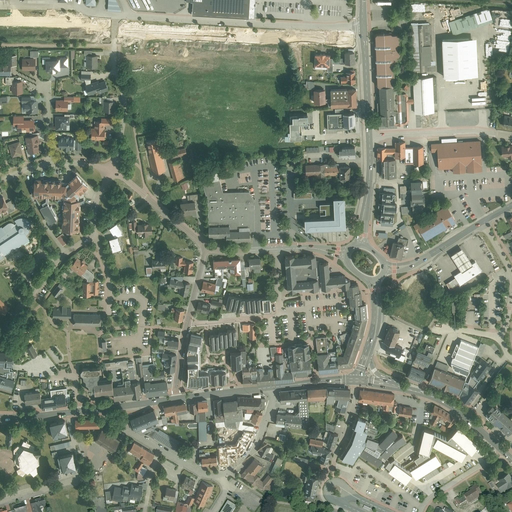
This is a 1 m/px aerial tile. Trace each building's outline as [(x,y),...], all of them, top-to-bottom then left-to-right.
[(191,0),(192,0),(192,14),(255,18),(255,0),(191,0)] [(486,8),(450,21),(452,33),(493,20),(489,8),(486,8)] [(411,22),(413,71),(435,71),(435,59),(432,59),(430,21),(411,22)] [(391,32),(374,32),(378,125),(402,125),(406,124),(409,120),(409,103),(414,103),(414,98),(409,98),(408,95),(405,92),(397,93),(397,87),(393,87),(393,85),(395,85),(393,56),(400,55),(399,33),(392,33),(391,32)] [(508,34),(491,35),(491,48),(509,48),(508,34)] [(476,36),(442,37),(444,76),(478,74),(476,36)] [(30,60),(22,60),(23,70),(35,69),(35,62),(39,62),(38,50),(30,50),(30,60)] [(92,50),(84,50),(84,56),(86,56),(86,67),(97,67),(97,54),(91,54),(92,50)] [(7,63),(0,62),(0,74),(11,75),(11,65),(16,65),(16,55),(7,55),(7,63)] [(355,55),(345,55),(345,59),(345,66),(355,65),(355,55)] [(59,58),(45,58),(45,71),(59,70),(59,67),(68,67),(68,56),(59,57),(59,58)] [(332,68),(332,60),(330,60),(330,57),(315,57),(315,68),(327,68),(327,74),(332,74),(332,68)] [(345,59),(333,60),(334,72),(343,71),(343,66),(345,66),(345,59)] [(81,73),(80,73),(80,80),(84,80),(84,83),(89,83),(90,83),(91,71),(81,70),(81,73)] [(347,76),(340,76),(341,83),(355,83),(355,73),(347,73),(347,76)] [(432,75),(413,76),(415,113),(434,112),(432,75)] [(13,76),(6,76),(6,85),(12,85),(12,92),(22,92),(22,80),(13,80),(13,76)] [(89,83),(85,84),(89,94),(97,91),(98,93),(108,89),(106,82),(100,84),(98,80),(90,83),(89,83)] [(24,102),(25,112),(37,112),(37,99),(30,99),(30,96),(21,96),(21,102),(24,102)] [(64,100),(55,100),(55,110),(68,110),(68,101),(74,101),(74,96),(64,96),(64,100)] [(100,101),(103,101),(103,111),(114,111),(114,100),(107,99),(107,97),(100,97),(100,101)] [(301,139),(301,133),(300,123),(307,123),(307,120),(312,120),(312,109),(307,109),(307,114),(299,115),(299,116),(292,116),(292,121),(290,122),(290,131),(287,131),(287,134),(285,134),(285,139),(301,139)] [(343,112),(326,113),(326,129),(348,129),(347,126),(343,126),(343,112)] [(355,119),(355,112),(343,112),(343,126),(347,126),(355,126),(355,119)] [(64,115),(55,115),(55,129),(66,129),(66,124),(69,124),(69,118),(73,118),(73,113),(64,113),(64,115)] [(511,115),(504,114),(503,125),(511,126),(511,115)] [(17,126),(17,131),(29,131),(29,130),(35,130),(35,126),(34,126),(33,119),(24,119),(23,115),(13,115),(13,126),(17,126)] [(91,139),(104,139),(104,124),(112,124),(112,117),(101,117),(101,120),(94,120),(94,127),(91,127),(91,139)] [(37,133),(25,136),(28,152),(39,150),(37,141),(38,141),(37,133)] [(76,137),(58,137),(58,150),(75,150),(75,149),(81,149),(81,139),(76,139),(76,137)] [(482,171),(480,140),(457,141),(457,137),(441,138),(441,142),(431,142),(431,151),(437,151),(438,169),(453,168),(453,173),(482,171)] [(145,141),(152,173),(164,171),(158,139),(145,141)] [(19,141),(8,144),(12,156),(22,153),(19,143),(19,141)] [(381,174),(396,174),(395,156),(405,155),(405,163),(423,163),(422,146),(405,146),(405,141),(400,141),(394,141),(394,146),(377,147),(377,159),(381,159),(381,163),(381,174)] [(343,147),(339,147),(339,154),(342,154),(342,155),(355,155),(354,145),(343,146),(343,147)] [(511,145),(502,146),(502,156),(510,156),(510,158),(511,158),(511,145)] [(169,152),(170,158),(187,154),(186,148),(169,152)] [(169,162),(174,181),(184,178),(179,160),(169,162)] [(307,164),(305,165),(306,175),(340,174),(340,178),(351,177),(350,165),(338,166),(338,163),(334,163),(328,163),(307,164)] [(200,175),(202,183),(219,179),(216,170),(205,173),(200,175)] [(61,179),(34,178),(33,196),(45,196),(48,196),(59,196),(63,201),(62,231),(78,231),(80,198),(74,198),(88,185),(76,172),(66,181),(61,181),(61,179)] [(425,180),(425,176),(417,177),(417,179),(411,179),(411,190),(422,190),(422,180),(425,180)] [(223,191),(219,179),(202,183),(206,193),(207,193),(208,223),(229,223),(229,228),(249,228),(249,229),(254,229),(253,197),(249,190),(223,191)] [(180,185),(183,191),(189,189),(186,182),(180,185)] [(423,197),(422,190),(411,190),(411,192),(411,197),(410,197),(410,203),(412,203),(413,210),(423,210),(423,203),(425,203),(425,197),(423,197)] [(395,194),(383,193),(380,220),(393,221),(394,210),(397,210),(397,204),(394,204),(395,194)] [(304,216),(304,227),(330,226),(345,226),(345,207),(344,195),(333,195),(333,202),(320,203),(320,216),(304,216)] [(0,215),(8,211),(9,212),(14,209),(10,200),(7,201),(4,196),(0,198),(0,215)] [(48,196),(45,196),(45,199),(42,201),(43,204),(39,206),(48,222),(56,217),(47,201),(48,200),(48,196)] [(190,200),(180,201),(181,214),(196,212),(194,199),(190,200)] [(446,205),(413,224),(418,232),(420,230),(425,240),(456,222),(448,208),(446,205)] [(0,258),(29,239),(26,234),(27,234),(28,231),(29,229),(29,227),(31,227),(31,225),(31,221),(29,219),(26,218),(23,217),(19,217),(17,218),(14,219),(17,223),(5,231),(1,226),(0,226),(0,258)] [(116,223),(109,228),(113,235),(114,236),(118,235),(118,236),(122,234),(121,230),(116,223)] [(229,223),(208,223),(208,235),(225,235),(226,239),(249,239),(249,229),(249,228),(229,228),(229,223)] [(142,227),(139,227),(139,234),(143,234),(143,236),(150,236),(150,234),(153,234),(153,228),(149,228),(149,225),(142,225),(142,227)] [(63,233),(57,237),(63,246),(69,242),(63,233)] [(114,236),(109,237),(112,250),(121,248),(118,236),(118,235),(114,236)] [(393,240),(389,255),(401,258),(404,244),(407,245),(408,239),(399,237),(398,241),(393,240)] [(451,254),(461,270),(472,263),(462,247),(451,254)] [(316,254),(284,256),(287,292),(318,290),(316,259),(316,254)] [(176,256),(175,264),(184,265),(183,271),(192,272),(193,261),(182,260),(183,256),(176,256)] [(70,266),(81,274),(86,267),(88,265),(77,257),(70,266)] [(240,257),(213,258),(213,267),(214,267),(223,266),(230,266),(230,273),(241,273),(241,269),(240,257)] [(260,258),(249,259),(249,266),(253,266),(254,272),(260,271),(260,258)] [(165,260),(152,260),(152,268),(165,268),(165,260)] [(319,261),(321,289),(330,288),(330,287),(333,286),(333,285),(337,285),(337,286),(341,286),(346,286),(350,286),(350,283),(349,276),(345,274),(329,275),(329,274),(329,261),(322,261),(319,261)] [(481,271),(475,261),(472,263),(461,270),(454,274),(456,277),(459,283),(460,284),(481,271)] [(223,266),(214,267),(215,277),(217,277),(223,277),(223,266)] [(99,279),(93,279),(93,273),(86,267),(81,274),(87,278),(87,281),(83,281),(82,296),(91,296),(91,294),(94,295),(94,293),(99,293),(99,279)] [(173,278),(169,277),(168,285),(181,288),(180,293),(187,295),(190,281),(184,280),(173,278)] [(414,298),(427,284),(419,277),(406,291),(414,298)] [(459,283),(456,277),(446,283),(450,288),(459,283)] [(203,281),(201,290),(214,293),(216,284),(203,281)] [(350,286),(346,286),(347,295),(348,294),(348,296),(348,303),(354,303),(362,302),(361,295),(361,290),(359,290),(358,282),(350,283),(350,286)] [(58,286),(53,294),(58,297),(64,290),(58,286)] [(427,312),(436,293),(429,289),(419,308),(427,312)] [(245,299),(228,296),(226,307),(243,311),(271,309),(270,297),(245,299)] [(0,314),(2,316),(9,308),(0,299),(0,314)] [(198,302),(197,310),(208,312),(210,304),(220,307),(222,301),(211,299),(210,304),(198,302)] [(366,302),(362,302),(354,303),(354,315),(354,318),(367,317),(366,310),(366,302)] [(71,307),(53,308),(53,318),(57,317),(71,317),(71,307)] [(174,312),(174,318),(182,320),(184,308),(175,307),(171,307),(171,311),(174,312)] [(73,313),(73,325),(101,325),(101,313),(73,313)] [(367,317),(354,318),(351,330),(363,333),(367,317)] [(389,326),(382,343),(395,347),(401,330),(389,326)] [(236,346),(236,330),(231,330),(227,330),(227,334),(223,334),(218,334),(218,336),(214,336),(209,336),(210,352),(215,352),(219,351),(219,349),(223,349),(227,349),(227,347),(232,347),(236,346)] [(337,354),(338,366),(352,365),(363,333),(351,330),(343,353),(337,354)] [(192,389),(199,390),(208,387),(226,386),(225,370),(200,371),(200,366),(200,352),(199,352),(203,338),(191,335),(187,354),(188,378),(186,388),(192,389)] [(339,371),(338,366),(337,354),(337,350),(327,351),(326,336),(321,336),(315,336),(319,372),(323,372),(339,371)] [(166,347),(177,347),(178,338),(164,337),(164,342),(167,342),(166,347)] [(479,346),(461,339),(459,343),(457,342),(452,355),(453,356),(451,361),(454,369),(466,374),(479,346)] [(291,369),(293,374),(303,373),(311,373),(310,357),(307,357),(307,355),(310,355),(308,342),(298,343),(288,343),(288,346),(288,356),(291,369)] [(395,347),(382,343),(379,352),(396,358),(395,360),(403,363),(405,357),(401,355),(403,350),(395,347)] [(486,345),(481,343),(476,354),(481,355),(486,345)] [(32,344),(26,348),(31,358),(38,354),(32,344)] [(418,349),(412,365),(418,367),(420,363),(427,365),(435,347),(427,344),(424,352),(418,349)] [(14,354),(0,352),(0,363),(12,364),(13,365),(14,354)] [(164,370),(174,371),(176,354),(163,352),(162,352),(161,359),(166,359),(164,370)] [(241,352),(230,352),(231,371),(237,371),(242,370),(242,365),(241,352)] [(275,382),(294,380),(293,374),(291,369),(284,370),(284,357),(283,353),(281,353),(276,353),(275,353),(275,356),(275,361),(276,366),(276,371),(274,371),(275,382)] [(465,379),(459,394),(469,401),(479,389),(476,386),(483,378),(492,365),(480,356),(476,354),(465,379)] [(104,362),(105,365),(106,368),(121,366),(122,384),(131,383),(130,378),(135,377),(132,361),(128,362),(127,359),(104,362)] [(143,375),(144,380),(150,380),(150,381),(166,379),(165,375),(164,375),(164,372),(162,373),(161,367),(154,368),(153,362),(142,363),(143,375)] [(12,364),(0,363),(0,374),(12,378),(13,369),(11,369),(11,367),(12,364)] [(253,383),(257,383),(256,367),(256,363),(249,363),(246,363),(246,365),(242,365),(242,370),(243,384),(253,383)] [(82,366),(80,369),(80,372),(82,374),(82,375),(85,379),(86,383),(87,384),(89,391),(91,391),(91,393),(113,391),(112,385),(111,378),(97,380),(96,377),(98,375),(98,371),(100,369),(99,365),(89,366),(88,365),(82,366)] [(412,365),(408,375),(421,380),(425,370),(418,367),(412,365)] [(256,367),(257,383),(266,382),(275,382),(274,371),(273,371),(273,368),(267,368),(267,371),(265,371),(264,371),(263,366),(258,367),(256,367)] [(435,366),(428,381),(444,387),(452,391),(458,394),(465,378),(435,366)] [(0,386),(11,389),(14,379),(12,378),(0,374),(0,386)] [(150,380),(144,380),(146,394),(168,392),(166,379),(150,381),(150,380)] [(140,382),(131,383),(133,397),(142,395),(140,382)] [(131,383),(122,384),(112,385),(113,391),(114,399),(133,397),(131,383)] [(326,398),(327,386),(307,388),(308,398),(326,398)] [(326,398),(326,402),(334,402),(334,401),(338,401),(338,397),(343,397),(349,398),(350,387),(340,387),(327,386),(326,398)] [(299,401),(299,413),(298,416),(309,416),(308,398),(307,388),(301,388),(280,390),(281,403),(299,401)] [(360,389),(359,401),(383,404),(382,411),(387,411),(388,404),(393,405),(393,404),(394,393),(360,389)] [(40,391),(23,392),(24,403),(27,402),(41,401),(40,391)] [(55,396),(41,398),(42,410),(58,408),(58,407),(58,405),(67,404),(66,393),(55,394),(55,396)] [(236,396),(236,399),(237,409),(242,409),(242,408),(253,408),(264,409),(265,396),(259,396),(245,396),(236,396)] [(334,409),(345,412),(349,399),(349,398),(343,397),(341,404),(336,404),(334,409)] [(222,399),(213,399),(215,417),(223,416),(222,399)] [(226,400),(222,400),(224,416),(225,416),(238,415),(237,409),(236,399),(226,400)] [(208,409),(207,400),(197,401),(197,402),(197,410),(198,409),(205,409),(208,409)] [(185,401),(175,403),(177,412),(187,410),(185,401)] [(189,403),(190,412),(198,411),(197,410),(197,402),(193,402),(189,403)] [(169,404),(163,405),(165,414),(172,412),(177,412),(175,403),(169,404)] [(511,415),(497,404),(486,416),(510,435),(511,431),(511,415)] [(399,405),(398,414),(411,416),(412,407),(399,405)] [(434,405),(431,411),(435,414),(430,422),(434,425),(439,417),(444,420),(444,421),(451,426),(457,418),(454,416),(452,414),(444,410),(439,407),(434,405)] [(138,414),(130,417),(135,429),(138,428),(158,420),(158,419),(153,408),(146,411),(138,414)] [(253,412),(253,408),(242,408),(242,409),(242,413),(244,413),(244,418),(251,418),(251,420),(259,423),(262,413),(255,410),(255,412),(253,412)] [(238,415),(225,416),(225,427),(253,431),(253,425),(242,423),(243,419),(242,413),(242,409),(237,409),(238,415)] [(299,413),(276,411),(276,416),(275,421),(285,422),(284,425),(308,428),(309,416),(298,416),(299,413)] [(215,417),(216,428),(224,427),(223,416),(215,417)] [(369,420),(355,416),(352,426),(354,426),(367,431),(376,434),(379,425),(368,421),(369,420)] [(154,437),(177,452),(180,446),(157,432),(158,430),(152,426),(167,423),(166,417),(158,419),(158,420),(138,428),(139,429),(153,438),(154,437)] [(99,419),(75,419),(75,428),(99,427),(99,419)] [(67,421),(50,424),(53,438),(70,434),(67,421)] [(334,432),(335,426),(326,422),(326,430),(334,432)] [(442,424),(439,429),(445,433),(448,429),(442,424)] [(367,431),(354,426),(350,438),(345,447),(339,457),(353,462),(359,452),(379,465),(384,457),(385,458),(395,449),(406,440),(403,434),(395,439),(393,438),(397,434),(392,428),(379,443),(378,442),(379,440),(368,436),(367,440),(364,439),(367,431)] [(480,444),(460,426),(449,438),(436,432),(434,444),(463,459),(468,451),(468,450),(468,449),(469,448),(474,452),(480,444)] [(95,437),(93,441),(112,453),(120,440),(102,429),(96,437),(95,437)] [(434,444),(436,432),(425,429),(420,454),(421,455),(416,459),(418,463),(409,469),(398,463),(395,459),(391,462),(390,460),(386,466),(391,469),(389,471),(407,484),(414,475),(417,478),(442,463),(437,453),(432,457),(431,455),(434,444)] [(338,434),(334,432),(326,430),(324,436),(328,437),(326,444),(334,446),(338,434)] [(218,446),(218,466),(228,465),(227,457),(242,455),(255,434),(243,432),(235,445),(218,446)] [(309,445),(322,447),(323,440),(310,438),(309,445)] [(11,452),(13,453),(11,459),(12,461),(15,467),(13,468),(14,470),(14,472),(20,475),(24,471),(25,471),(27,470),(31,474),(35,470),(34,464),(37,461),(37,453),(38,449),(34,450),(32,449),(32,444),(25,442),(26,440),(24,439),(23,441),(21,440),(18,445),(15,444),(11,448),(11,450),(11,452)] [(151,451),(133,441),(127,450),(149,462),(155,453),(151,451)] [(262,442),(258,451),(271,458),(273,453),(268,451),(270,446),(262,442)] [(327,464),(332,451),(325,449),(326,447),(322,447),(309,445),(308,452),(312,453),(313,454),(317,455),(318,454),(321,455),(319,461),(327,464)] [(73,453),(60,456),(63,471),(76,468),(73,453)] [(209,455),(201,455),(202,457),(202,466),(217,465),(217,454),(209,455)] [(308,459),(296,456),(295,460),(300,461),(299,464),(306,466),(308,459)] [(254,457),(246,467),(254,473),(255,473),(257,470),(259,472),(264,466),(261,464),(262,464),(254,457)] [(254,473),(246,467),(241,474),(263,491),(265,489),(267,491),(272,486),(270,484),(274,478),(268,474),(262,481),(260,479),(261,477),(255,473),(254,473)] [(511,478),(509,473),(499,478),(503,485),(497,489),(501,495),(511,488),(511,478)] [(316,490),(319,477),(303,474),(302,481),(307,482),(303,503),(314,504),(316,490)] [(186,475),(181,484),(190,489),(191,489),(195,481),(186,475)] [(202,481),(194,502),(203,506),(212,485),(202,481)] [(477,485),(468,490),(470,492),(464,495),(469,505),(480,499),(478,496),(482,494),(477,485)] [(123,490),(114,488),(112,500),(123,503),(123,500),(130,501),(130,499),(140,500),(142,488),(138,487),(131,486),(131,489),(123,487),(123,490)] [(166,487),(165,496),(168,497),(167,499),(174,500),(176,488),(166,487)] [(45,499),(30,503),(32,511),(41,511),(40,508),(47,506),(45,499)] [(186,511),(188,503),(178,501),(175,511),(186,511)] [(220,511),(232,511),(236,507),(228,501),(220,511)]
